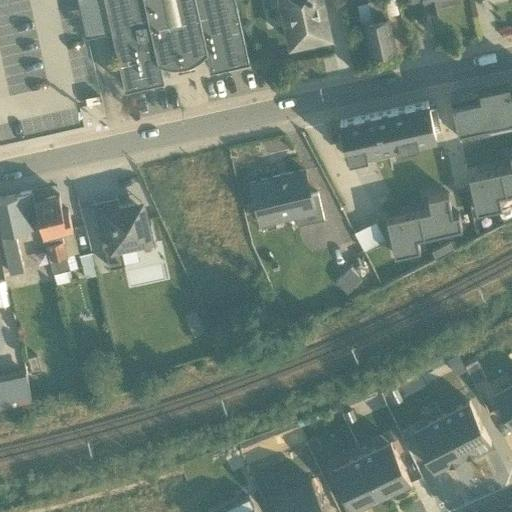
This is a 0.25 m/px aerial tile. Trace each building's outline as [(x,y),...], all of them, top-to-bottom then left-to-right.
[(235,0),(76,0),(85,36),(111,30),(124,87),(163,78),(159,60),(167,63),(175,63),(177,71),(194,68),(192,60),(195,58),(201,54),(205,50),(210,68),(249,59),(235,0)] [(333,36),(324,0),(277,0),(279,6),(279,15),(281,19),(283,23),(288,47),(304,43),(307,46),(311,46),(315,43),(316,40),(333,36)] [(383,0),(366,0),(367,1),(357,3),(360,22),(363,22),(370,52),(393,47),(386,15),(383,0)] [(383,0),(386,15),(398,13),(395,0),(383,0)] [(425,0),(427,8),(445,4),(443,0),(425,0)] [(511,82),(450,96),(459,139),(511,127),(511,82)] [(427,101),(339,120),(348,158),(435,138),(427,101)] [(511,166),(467,176),(476,212),(501,206),(498,194),(511,190),(511,153),(509,154),(511,166)] [(303,169),(249,182),(259,225),(295,217),(297,224),(323,218),(317,192),(309,194),(303,169)] [(0,197),(0,234),(8,273),(23,270),(13,231),(35,226),(31,209),(35,208),(33,200),(31,190),(18,193),(18,194),(0,197)] [(452,214),(447,192),(427,197),(429,209),(386,219),(394,254),(419,249),(416,237),(461,227),(458,213),(452,214)] [(58,194),(33,200),(35,208),(43,236),(51,264),(56,284),(71,280),(68,269),(69,268),(66,255),(74,253),(78,252),(67,209),(62,210),(58,194)] [(116,196),(92,201),(103,248),(104,248),(108,267),(124,263),(124,262),(120,248),(135,244),(136,246),(154,242),(150,223),(146,223),(138,225),(133,203),(118,206),(116,196)] [(140,201),(133,203),(138,225),(146,223),(140,201)] [(375,220),(353,232),(364,252),(386,240),(375,220)] [(51,264),(43,236),(31,239),(38,267),(51,264)] [(449,240),(431,250),(435,258),(453,248),(449,240)] [(135,244),(120,248),(124,262),(138,258),(136,246),(135,244)] [(91,251),(78,254),(84,277),(97,274),(91,251)] [(74,253),(66,255),(69,268),(68,269),(71,280),(77,279),(75,267),(78,267),(74,253)] [(349,268),(334,282),(346,294),(360,279),(349,268)] [(195,307),(183,312),(194,335),(205,330),(195,307)] [(36,355),(26,358),(31,374),(41,371),(36,355)] [(24,368),(0,373),(0,406),(32,400),(24,368)] [(511,381),(492,394),(511,428),(511,381)] [(441,413),(462,456),(465,454),(465,455),(475,450),(475,449),(490,442),(468,399),(441,413)] [(462,456),(441,413),(412,428),(433,470),(462,456)] [(373,448),(361,455),(382,496),(410,482),(393,449),(389,441),(373,448)] [(361,455),(333,468),(355,510),(382,496),(361,455)] [(327,511),(310,477),(274,495),(282,511),(327,511)]
